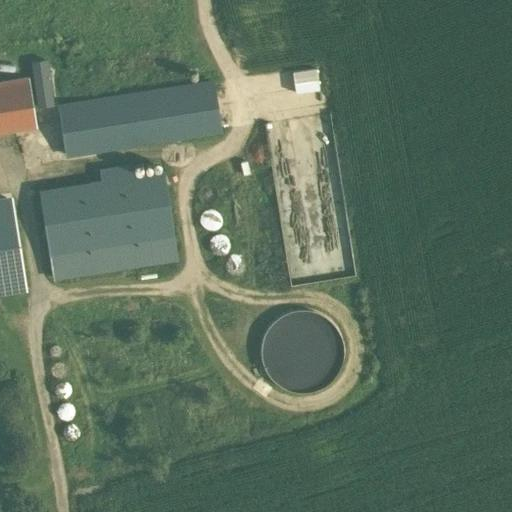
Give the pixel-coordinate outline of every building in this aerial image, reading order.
[(0,130),(35,125),(27,77),(0,80),(0,130)] [(212,81),(64,105),(57,106),(65,153),(220,129),(212,81)] [(103,180),(40,190),(53,274),(176,255),(163,171),(131,176),(129,164),(101,168),(103,180)] [(225,192),(198,180),(194,189),(221,201),(225,192)] [(11,199),(0,200),(0,293),(23,291),(11,199)] [(207,239),(208,251),(214,261),(222,268),(233,272),(245,272),(255,268),(263,260),(268,250),(269,238),(266,227),(259,218),(249,212),(238,210),(226,213),(217,219),(210,228),(207,239)] [(265,330),(261,343),(261,356),(265,369),(273,380),(284,387),(298,391),(311,390),(324,384),(334,375),(340,363),(343,350),(341,337),(334,325),(324,315),(312,310),(298,309),(285,312),(274,319),(265,330)]
